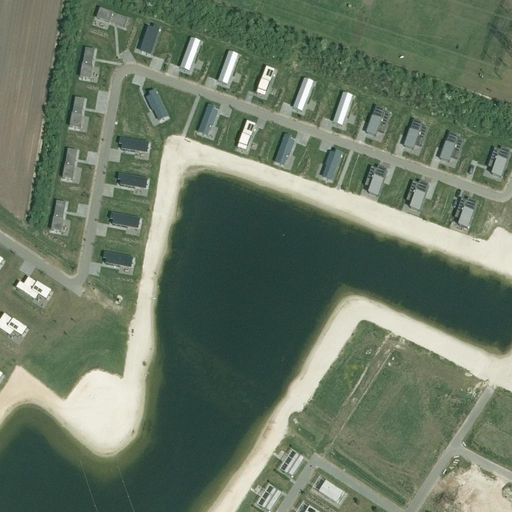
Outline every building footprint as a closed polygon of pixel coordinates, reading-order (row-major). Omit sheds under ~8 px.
[(100,10),(97,18),(125,28),(128,20),(100,10)] [(145,43),(142,53),(150,56),(160,29),(154,27),(153,30),(148,28),(144,42),(145,43)] [(191,39),(185,58),(193,61),(199,42),(191,39)] [(86,49),(81,78),(90,79),(95,50),(86,49)] [(229,53),(223,71),(231,74),(238,56),(229,53)] [(267,68),(258,90),(266,93),(275,71),(267,68)] [(304,80),(297,99),(305,102),(313,83),(304,80)] [(150,97),(146,99),(153,112),(154,111),(159,122),(167,118),(155,91),(149,94),(150,97)] [(343,94),(337,113),(345,116),(352,97),(343,94)] [(75,99),(70,127),(79,129),(84,100),(75,99)] [(209,105),(199,133),(207,136),(211,125),(213,126),(218,112),(214,111),(215,108),(209,105)] [(376,108),(367,135),(375,137),(377,132),(383,134),(389,116),(383,114),(384,111),(376,108)] [(414,121),(404,148),(413,151),(415,145),(420,147),(427,129),(421,127),(422,124),(414,121)] [(247,123),(239,145),(247,148),(255,125),(247,123)] [(449,134),(440,161),(448,164),(450,158),(456,160),(462,142),(456,140),(457,137),(449,134)] [(285,135),(275,163),(284,166),(288,155),(289,155),(294,142),(290,141),(292,137),(285,135)] [(120,139),(119,145),(122,145),(121,150),(135,152),(136,150),(147,152),(148,144),(120,139)] [(68,149),(63,178),(72,180),(77,151),(68,149)] [(495,150),(488,168),(493,170),(491,176),(500,179),(510,152),(502,149),(501,152),(495,150)] [(327,167),(323,178),(331,181),(341,154),(336,152),(335,155),(330,153),(326,166),(327,167)] [(371,169),(365,187),(370,189),(368,195),(377,198),(386,171),(378,168),(378,171),(371,169)] [(119,175),(118,180),(121,181),(120,186),(134,188),(134,186),(146,188),(147,180),(119,175)] [(413,183),(407,201),(412,203),(410,209),(419,212),(428,185),(420,183),(419,185),(413,183)] [(461,201),(455,219),(460,220),(458,226),(467,229),(476,203),(468,200),(467,203),(461,201)] [(57,202),(51,230),(60,232),(65,203),(57,202)] [(111,214),(110,220),(114,221),(113,226),(127,228),(127,226),(138,228),(140,220),(111,214)] [(104,253),(103,259),(106,260),(105,265),(119,267),(119,266),(131,268),(133,259),(104,253)] [(19,282),(15,288),(33,299),(36,294),(46,300),(51,292),(51,291),(37,282),(36,283),(28,278),(23,285),(19,282)] [(0,330),(8,336),(12,331),(19,336),(21,337),(27,329),(12,320),(4,315),(0,320),(0,330)] [(296,455),(284,474),(290,478),(303,459),(296,455)] [(325,482),(318,493),(336,505),(344,493),(325,482)] [(274,490),(261,509),(266,511),(268,511),(280,494),(274,490)]
